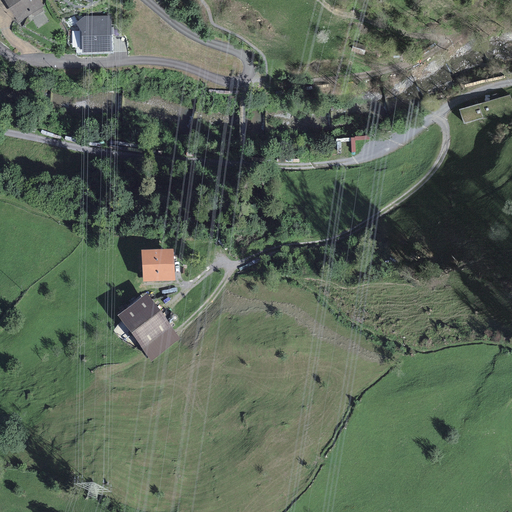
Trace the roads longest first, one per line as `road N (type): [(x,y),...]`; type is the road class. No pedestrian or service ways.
road 1 (residential): [(0,50),(24,61),(165,61),(247,82),(245,54),(194,35),(147,0)]
road 2 (track): [(230,268),(268,251),(327,241),(413,191),(441,155),(442,113)]
